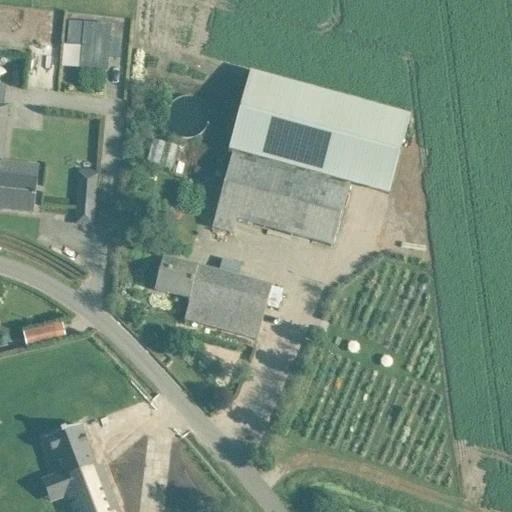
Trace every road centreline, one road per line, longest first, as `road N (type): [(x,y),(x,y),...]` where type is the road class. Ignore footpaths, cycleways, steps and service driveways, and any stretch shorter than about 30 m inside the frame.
road 1 (unclassified): [(275,511),(109,324),(47,284),(0,269)]
road 2 (track): [(256,488),(313,462),(466,511)]
